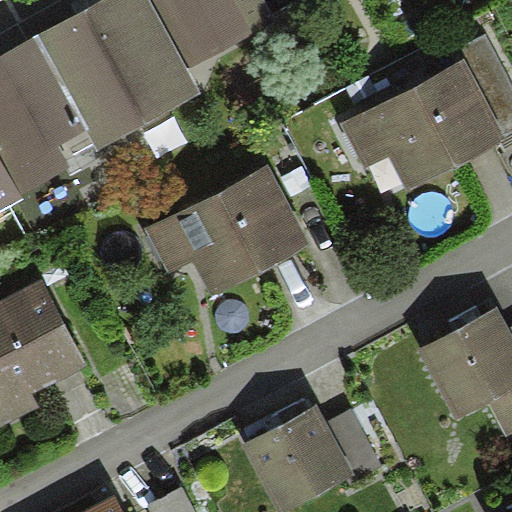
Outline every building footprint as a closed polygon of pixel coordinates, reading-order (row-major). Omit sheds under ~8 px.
[(0,212),(71,174),(67,167),(202,94),(189,71),(278,22),(265,0),(104,0),(0,57),(0,212)] [(460,47),(466,59),(505,133),(511,129),(511,84),(485,34),(460,47)] [(505,133),(466,59),(341,124),(365,170),(390,157),(408,191),(508,139),(505,133)] [(312,245),(269,164),(144,229),(168,274),(194,261),(213,297),(312,245)] [(42,279),(0,301),(0,426),(38,407),(32,395),(87,365),(42,279)] [(511,331),(510,328),(498,306),(419,348),(458,421),(489,405),(507,438),(511,434),(511,331)] [(317,405),(242,445),(278,511),(288,511),(355,476),(326,422),(317,405)] [(351,409),(326,422),(355,476),(380,463),(351,409)] [(194,511),(181,487),(147,505),(150,511),(194,511)] [(123,511),(115,495),(82,511),(123,511)]
